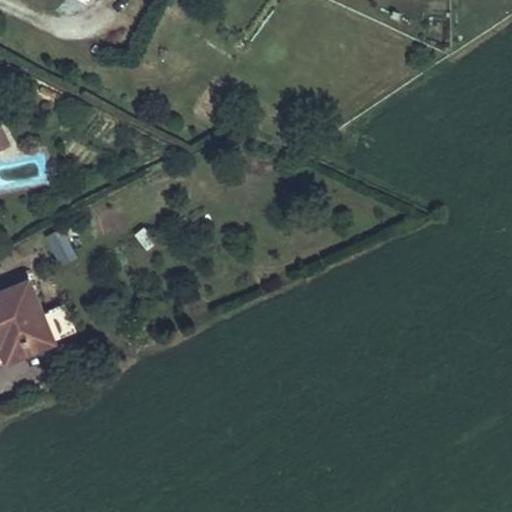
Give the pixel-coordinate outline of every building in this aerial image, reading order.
[(0,127),(0,148),(9,144),(0,127)] [(47,236),(61,263),(75,255),(62,229),(47,236)] [(1,281),(5,290),(28,280),(25,271),(1,281)] [(42,312),(28,280),(5,290),(0,291),(0,353),(4,362),(55,342),(53,338),(42,312)] [(42,312),(53,338),(76,328),(65,303),(42,312)]
